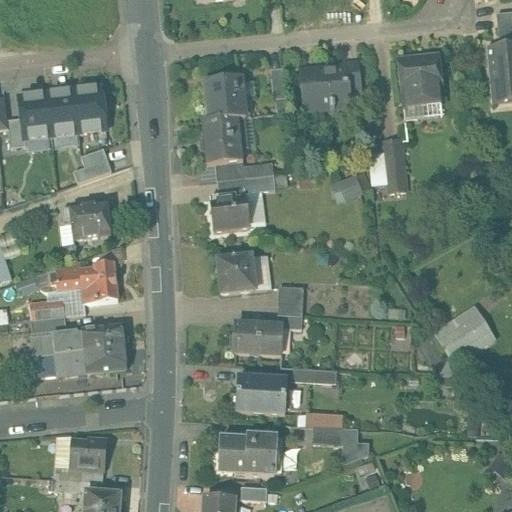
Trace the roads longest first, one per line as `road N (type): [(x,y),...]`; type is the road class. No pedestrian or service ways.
road 1 (residential): [(165,408),(164,246),(143,55)]
road 2 (residential): [(143,55),(400,32),(452,8)]
road 3 (residential): [(0,426),(165,408)]
road 4 (residential): [(0,69),(143,55)]
